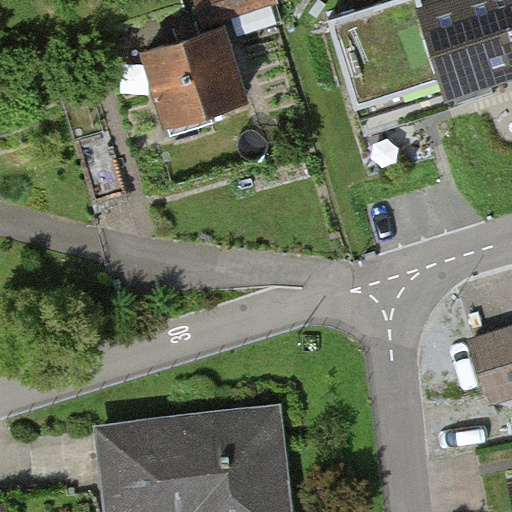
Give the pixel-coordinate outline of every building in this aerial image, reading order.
[(250,0),(198,0),(206,21),(253,6),(250,0)] [(423,0),(381,0),(329,15),(364,133),(495,94),(489,73),(511,65),(511,0),(437,0),(425,4),(423,0)] [(222,27),(147,50),(173,132),(213,120),(209,109),(244,98),(222,27)] [(110,131),(76,141),(95,204),(129,194),(110,131)] [(511,391),(511,330),(476,342),(493,398),(511,391)] [(277,410),(104,429),(113,511),(277,511),(270,449),(282,448),(277,410)]
